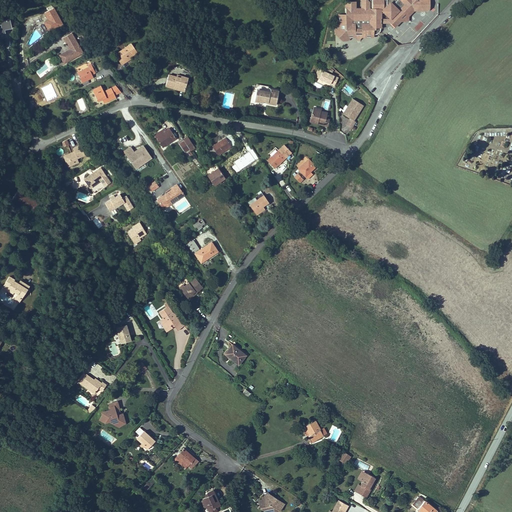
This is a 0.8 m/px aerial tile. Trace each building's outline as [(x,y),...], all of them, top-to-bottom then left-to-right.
[(361,0),(362,8),(355,8),(355,2),(346,2),(346,14),(340,14),(340,24),(346,24),(346,35),(355,35),(355,33),(362,33),(362,35),(374,35),(374,30),(373,29),(375,27),(376,28),(381,28),(381,24),(381,18),(381,13),(382,13),(382,8),(385,8),(385,13),(388,16),(393,16),(390,19),(388,21),(391,23),(395,27),(401,21),(403,19),(401,17),(405,13),(407,15),(415,7),(414,6),(419,1),(418,0),(361,0)] [(403,19),(401,21),(409,21),(409,16),(414,11),(428,11),(427,0),(418,0),(419,1),(414,6),(415,7),(407,15),(405,13),(401,17),(403,19)] [(45,34),(62,24),(53,8),(45,12),(49,20),(40,25),(45,34)] [(348,40),(351,37),(356,37),(359,40),(361,37),(374,37),(374,35),(362,35),(362,33),(355,33),(355,35),(346,35),(346,24),(340,24),(340,14),(338,14),(338,26),(335,29),(335,33),(342,40),(348,40)] [(11,28),(9,19),(4,20),(3,18),(2,16),(0,16),(0,39),(6,37),(4,29),(11,28)] [(77,56),(80,47),(72,33),(63,38),(67,44),(70,45),(72,48),(72,50),(69,51),(68,50),(59,55),(64,64),(77,56)] [(137,52),(132,43),(118,52),(121,57),(124,61),(130,57),(137,52)] [(124,61),(121,57),(118,59),(122,65),(131,59),(130,57),(124,61)] [(96,73),(91,63),(87,65),(86,62),(75,67),(82,82),(88,79),(93,77),(92,75),(96,73)] [(319,78),(323,71),(323,70),(319,68),(315,76),(319,78)] [(335,86),(338,78),(323,71),(319,78),(335,86)] [(186,84),(187,78),(181,76),(181,78),(176,77),(169,74),(165,86),(178,90),(178,87),(185,89),(186,84)] [(115,95),(121,92),(116,86),(104,91),(101,86),(93,90),(98,101),(102,99),(106,97),(107,101),(116,97),(115,95)] [(276,105),(279,91),(270,89),(270,91),(260,90),(259,94),(256,93),(255,101),(263,102),(263,101),(267,101),(266,103),(276,105)] [(353,120),(363,105),(353,98),(348,106),(350,108),(345,115),(350,118),(353,120)] [(326,118),(328,113),(321,111),(313,109),(310,122),(318,124),(318,121),(325,123),(324,125),(328,126),(330,119),(326,118)] [(351,128),(356,122),(353,120),(350,118),(346,125),(351,128)] [(176,138),(170,128),(166,131),(165,129),(164,130),(163,129),(154,135),(163,147),(176,138)] [(236,144),(230,135),(226,137),(232,146),(236,144)] [(195,148),(187,137),(183,139),(184,141),(190,149),(191,150),(195,148)] [(218,156),(232,146),(226,137),(217,143),(218,144),(217,144),(216,144),(212,147),(218,156)] [(190,149),(184,141),(179,144),(185,152),(190,149)] [(77,158),(86,154),(82,145),(73,148),(74,151),(75,152),(72,154),(71,153),(64,156),(65,160),(70,161),(71,165),(79,162),(77,158)] [(274,168),(286,157),(291,152),(284,145),(279,150),(267,160),(274,168)] [(136,168),(152,158),(143,146),(134,152),(131,147),(124,151),(136,168)] [(298,169),(308,158),(306,156),(295,166),(298,169)] [(310,172),(316,166),(308,158),(298,169),(305,177),(310,172)] [(110,182),(100,168),(93,173),(93,174),(91,175),(90,175),(84,179),(90,188),(101,181),(105,186),(110,182)] [(214,185),(225,177),(219,168),(207,176),(214,185)] [(159,186),(155,181),(148,186),(152,191),(159,186)] [(160,197),(157,200),(163,209),(184,195),(177,184),(171,188),(172,189),(162,196),(160,197)] [(34,215),(42,201),(20,187),(12,200),(19,204),(25,208),(24,210),(34,215)] [(249,205),(264,195),(262,192),(248,202),(249,205)] [(130,202),(126,196),(122,198),(120,194),(115,197),(111,199),(105,203),(110,211),(110,210),(114,208),(123,203),(124,202),(126,205),(130,202)] [(263,206),(269,202),(264,195),(249,205),(254,212),(263,206)] [(133,208),(130,202),(126,205),(124,202),(123,203),(128,211),(133,208)] [(257,215),(265,209),(263,206),(254,212),(257,215)] [(146,234),(139,222),(132,227),(133,228),(127,232),(134,244),(141,240),(140,238),(146,234)] [(198,231),(202,227),(198,222),(194,225),(198,231)] [(208,257),(217,251),(211,242),(200,250),(193,240),(187,244),(193,252),(194,251),(200,261),(207,256),(208,257)] [(22,298),(29,286),(22,282),(20,285),(18,284),(13,280),(14,279),(9,276),(3,287),(13,293),(14,291),(18,293),(17,295),(22,298)] [(197,292),(203,287),(196,278),(189,283),(189,282),(184,286),(180,289),(187,298),(195,291),(196,292),(197,292)] [(189,300),(197,293),(197,292),(196,292),(195,291),(187,298),(189,300)] [(184,326),(175,312),(172,313),(169,308),(171,307),(169,305),(168,306),(169,305),(167,302),(164,304),(166,307),(159,312),(163,318),(166,321),(162,324),(167,332),(173,328),(172,327),(174,325),(175,326),(178,331),(184,326)] [(126,324),(116,327),(121,344),(131,341),(129,334),(126,324)] [(226,354),(239,364),(246,355),(232,344),(230,348),(231,349),(226,354)] [(143,370),(139,364),(134,368),(139,374),(143,370)] [(86,374),(80,383),(94,393),(98,388),(102,390),(106,385),(102,382),(101,383),(97,380),(96,381),(94,380),(86,374)] [(124,419),(122,413),(121,413),(119,414),(118,410),(120,410),(118,404),(110,407),(111,410),(102,412),(102,415),(100,420),(105,423),(109,422),(115,424),(121,423),(120,420),(124,419)] [(308,436),(311,442),(323,435),(320,430),(315,420),(304,426),(310,435),(308,436)] [(155,446),(152,443),(155,441),(144,431),(137,438),(142,443),(140,445),(145,450),(147,448),(150,451),(155,446)] [(188,466),(191,469),(198,461),(191,454),(184,448),(177,456),(188,466)] [(346,459),(349,455),(344,452),(339,460),(344,463),(346,459)] [(186,468),(188,466),(177,456),(175,458),(186,468)] [(365,477),(367,473),(362,470),(358,478),(359,479),(361,475),(365,477)] [(373,481),(375,478),(367,473),(365,477),(361,475),(359,479),(362,481),(360,485),(362,486),(358,493),(363,496),(367,489),(370,490),(372,486),(370,485),(373,481)] [(216,508),(219,507),(216,501),(218,500),(214,492),(213,489),(207,492),(207,494),(209,496),(206,497),(202,499),(203,500),(201,501),(204,508),(206,507),(209,511),(216,508)] [(263,499),(259,500),(259,504),(262,506),(260,508),(264,511),(273,511),(279,511),(278,506),(281,502),(271,495),(264,496),(263,497),(263,499)] [(435,511),(437,511),(419,496),(412,504),(421,511),(435,511)] [(344,511),(348,505),(339,500),(332,511),(330,510),(328,511),(344,511)]
